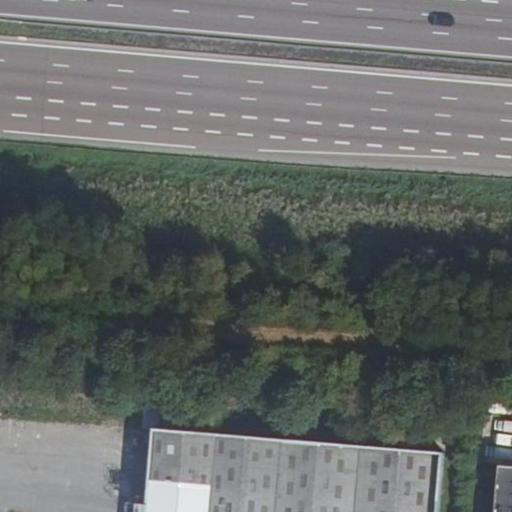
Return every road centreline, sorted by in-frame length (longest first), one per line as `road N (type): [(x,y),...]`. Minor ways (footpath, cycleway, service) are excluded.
road 1 (motorway): [(0,78),(511,119)]
road 2 (motorway): [(511,25),(217,0)]
